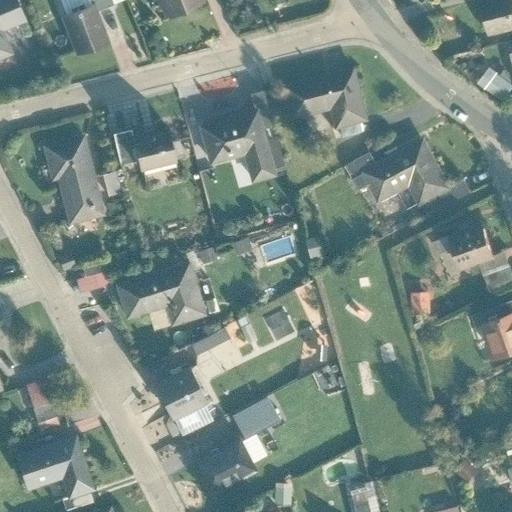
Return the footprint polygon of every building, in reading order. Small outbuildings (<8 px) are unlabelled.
[(25,0),(0,0),(0,59),(14,54),(5,32),(34,20),(25,0)] [(204,0),(158,0),(165,18),(205,3),(204,0)] [(511,0),(491,0),(481,2),(489,38),(511,32),(511,0)] [(95,4),(62,16),(76,56),(110,44),(95,4)] [(358,69),(283,88),(291,121),(329,112),(334,130),(371,121),(358,69)] [(257,111),(199,128),(210,167),(244,157),(252,184),(276,177),(257,111)] [(177,164),(169,128),(133,136),(141,172),(177,164)] [(87,135),(43,145),(51,181),(58,179),(69,225),(106,216),(87,135)] [(453,188),(428,139),(364,171),(380,202),(410,187),(419,204),(453,188)] [(485,223),(450,234),(461,268),(496,257),(485,223)] [(255,247),(261,267),(300,255),(294,234),(255,247)] [(313,258),(327,256),(324,234),(310,236),(313,258)] [(84,290),(114,282),(108,259),(88,264),(91,274),(81,276),(84,290)] [(192,262),(117,283),(127,319),(167,307),(172,326),(208,316),(192,262)] [(416,289),(416,308),(432,309),(433,290),(416,289)] [(511,314),(484,324),(496,360),(511,354),(511,314)] [(194,368),(158,378),(169,418),(205,408),(194,368)] [(30,382),(41,419),(64,412),(53,375),(30,382)] [(266,410),(242,421),(251,440),(275,429),(266,410)] [(79,435),(16,455),(27,490),(62,479),(69,499),(96,490),(79,435)] [(244,443),(195,457),(206,496),(256,482),(244,443)] [(359,511),(383,511),(379,479),(356,482),(359,511)]
